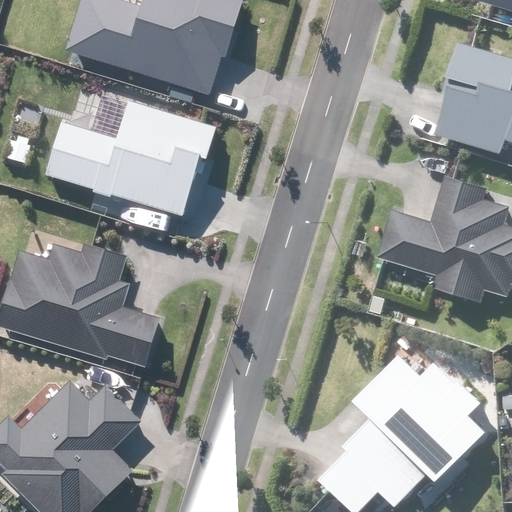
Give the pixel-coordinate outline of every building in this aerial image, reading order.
[(81,0),(67,50),(210,93),(221,56),(226,58),(242,0),(143,0),(142,5),(124,0),(81,0)] [(511,0),(477,0),(511,10),(511,0)] [(511,59),(459,43),(432,132),(500,154),(505,140),(511,141),(511,92),(510,91),(511,83),(511,59)] [(62,125),(47,175),(183,215),(200,157),(208,159),(217,128),(128,102),(116,141),(62,125)] [(390,211),(376,257),(437,275),(433,288),(480,302),(484,290),(507,297),(511,284),(511,225),(505,224),(510,208),(483,200),(486,189),(444,176),(430,223),(390,211)] [(49,252),(20,244),(0,310),(0,325),(112,359),(114,353),(149,363),(164,312),(122,300),(129,277),(119,274),(125,253),(87,241),(84,250),(52,240),(49,252)] [(317,480),(349,511),(357,511),(378,491),(394,507),(426,475),(435,483),(485,431),(469,416),(480,405),(434,361),(419,376),(397,354),(352,400),(370,418),(341,447),(346,451),(317,480)] [(90,395),(69,374),(23,420),(10,408),(0,418),(0,457),(8,465),(4,469),(47,511),(88,511),(135,465),(113,444),(144,413),(108,377),(90,395)]
